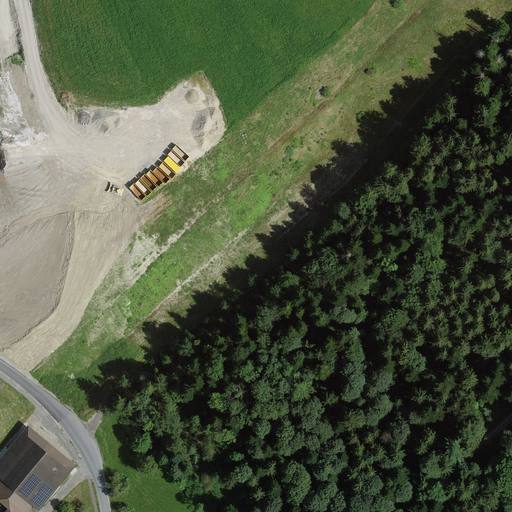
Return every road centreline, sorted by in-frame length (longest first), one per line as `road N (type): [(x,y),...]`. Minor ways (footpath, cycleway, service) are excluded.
road 1 (unclassified): [(0,330),(87,451),(106,511)]
road 2 (unclassified): [(511,412),(364,511)]
